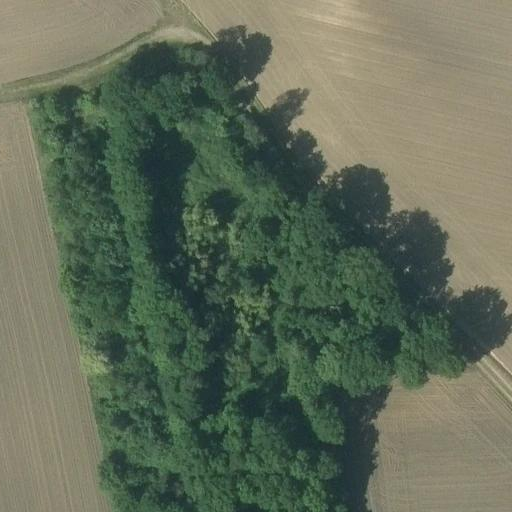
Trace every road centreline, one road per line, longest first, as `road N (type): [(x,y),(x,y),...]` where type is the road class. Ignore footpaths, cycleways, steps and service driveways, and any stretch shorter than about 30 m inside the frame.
road 1 (track): [(511,397),(284,158),(219,54),(196,38),(173,35)]
road 2 (track): [(173,35),(96,71),(0,91)]
